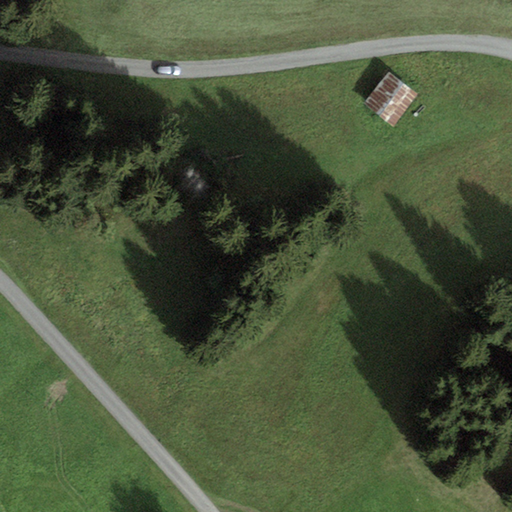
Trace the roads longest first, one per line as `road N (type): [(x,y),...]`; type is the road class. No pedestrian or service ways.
road 1 (track): [(0,51),(116,70),(220,75),(379,53),(511,58)]
road 2 (track): [(214,511),(0,283)]
